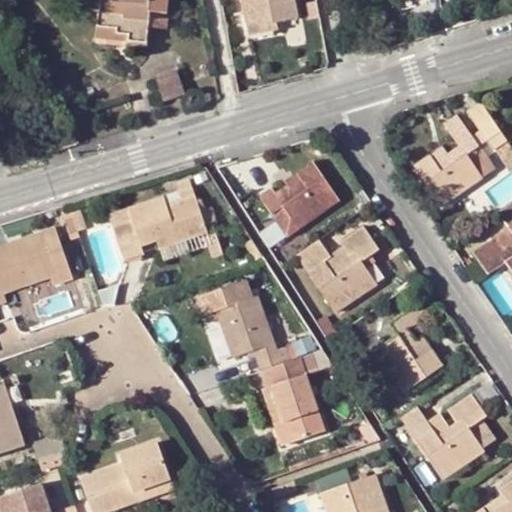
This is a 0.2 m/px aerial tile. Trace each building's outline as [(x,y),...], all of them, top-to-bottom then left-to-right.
[(127,42),(145,43),(147,28),(148,12),(165,13),(165,0),(86,0),(87,4),(89,8),(93,11),(98,13),(98,26),(115,27),(115,31),(128,33),(127,42)] [(239,0),(244,21),(271,17),(271,22),(294,16),(290,0),(239,0)] [(148,12),(147,28),(163,29),(165,13),(148,12)] [(273,30),(271,22),(271,17),(244,21),(247,34),(273,30)] [(97,37),(127,42),(128,33),(115,31),(115,27),(98,26),(97,37)] [(155,76),(164,102),(186,95),(176,69),(155,76)] [(480,103),(466,112),(480,131),(486,140),(494,152),(495,150),(501,158),(511,150),(507,143),(480,103)] [(459,148),(446,156),(434,164),(429,157),(413,168),(441,208),(483,179),(467,156),(478,148),(477,146),(456,115),(443,125),(459,148)] [(471,137),(477,146),(486,140),(480,131),(471,137)] [(60,150),(56,137),(39,143),(44,155),(60,150)] [(494,171),(478,148),(467,156),(483,179),(494,171)] [(434,164),(446,156),(441,149),(429,157),(434,164)] [(511,170),(511,150),(501,158),(510,172),(511,170)] [(312,163),(296,173),(301,179),(288,188),(277,197),(261,175),(249,183),(286,238),(340,201),(312,163)] [(301,179),(296,173),(283,181),(288,188),(301,179)] [(139,246),(154,241),(175,234),(176,242),(208,231),(189,179),(175,184),(178,194),(110,216),(123,261),(141,254),(139,246)] [(511,203),(498,214),(508,228),(472,254),(487,275),(505,264),(511,274),(511,203)] [(68,205),(61,206),(69,234),(76,232),(71,217),(68,205)] [(71,217),(76,232),(87,228),(82,214),(71,217)] [(339,243),(342,246),(346,256),(328,269),(324,262),(330,258),(329,257),(318,240),(295,257),(332,312),(392,273),(377,252),(379,250),(362,227),(339,243)] [(207,236),(210,246),(219,243),(216,233),(207,236)] [(0,303),(6,302),(3,292),(26,284),(55,274),(41,234),(0,247),(0,303)] [(175,234),(154,241),(157,249),(176,242),(175,234)] [(243,246),(252,261),(261,258),(250,240),(243,246)] [(346,256),(342,246),(329,257),(330,258),(324,262),(328,269),(346,256)] [(29,294),(26,284),(3,292),(6,302),(29,294)] [(231,359),(237,356),(272,344),(256,298),(216,311),(220,323),(231,359)] [(424,354),(416,341),(407,330),(429,314),(422,303),(390,324),(397,335),(374,351),(403,392),(442,365),(431,349),(424,354)] [(231,359),(220,323),(211,326),(224,361),(231,359)] [(422,337),(416,341),(424,354),(431,349),(422,337)] [(253,358),(275,351),(272,344),(237,356),(239,363),(253,358)] [(253,358),(258,372),(259,372),(269,368),(289,361),(298,358),(293,344),(275,351),(253,358)] [(321,350),(298,358),(304,376),(331,367),(321,350)] [(304,376),(298,358),(289,361),(269,368),(259,372),(265,389),(271,387),(284,423),(274,426),(281,447),(324,431),(304,376)] [(0,383),(0,454),(22,447),(0,383)] [(261,391),(274,426),(284,423),(271,387),(265,389),(261,391)] [(400,418),(415,441),(442,480),(483,453),(481,449),(467,429),(481,419),(485,416),(471,395),(448,411),(456,422),(449,428),(437,436),(421,414),(416,407),(400,418)] [(432,405),(421,414),(437,436),(449,428),(438,413),(439,411),(436,406),(432,405)] [(467,429),(481,449),(495,439),(481,419),(467,429)] [(356,428),(366,443),(378,439),(366,421),(356,428)] [(30,443),(36,462),(56,456),(64,453),(58,434),(30,443)] [(132,493),(169,479),(155,442),(118,455),(122,465),(79,479),(90,511),(107,511),(135,502),(132,493)] [(56,456),(59,466),(67,463),(64,453),(56,456)] [(36,462),(40,472),(59,466),(56,456),(36,462)] [(384,511),(383,510),(385,510),(373,476),(319,495),(324,511),(384,511)] [(172,489),(169,479),(132,493),(135,502),(172,489)] [(511,511),(511,480),(499,489),(502,494),(477,511),(511,511)] [(295,482),(272,490),(276,500),(298,492),(295,482)] [(75,511),(73,505),(56,511),(49,511),(40,485),(0,498),(0,511),(75,511)]
